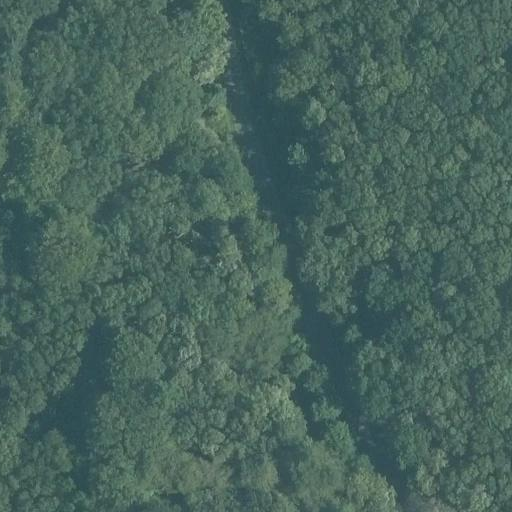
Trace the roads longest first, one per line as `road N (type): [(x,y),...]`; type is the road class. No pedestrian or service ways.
road 1 (tertiary): [(411,511),(350,403),(275,222),(216,0)]
road 2 (unknown): [(347,511),(234,285),(156,0)]
road 3 (track): [(135,511),(93,258),(70,241),(0,244)]
